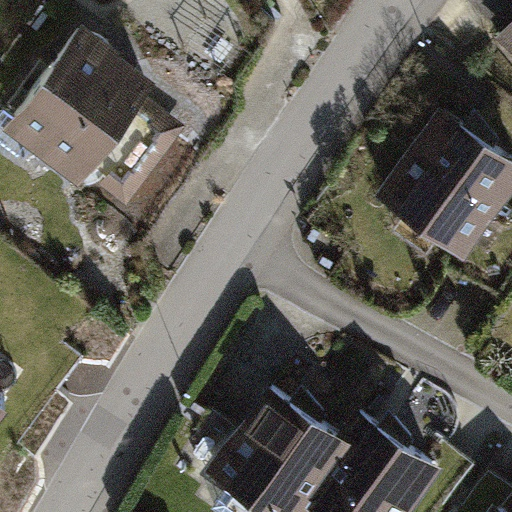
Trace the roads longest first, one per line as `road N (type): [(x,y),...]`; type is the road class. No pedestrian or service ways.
road 1 (residential): [(221,245),(511,409)]
road 2 (residential): [(221,245),(62,511)]
road 3 (residential): [(388,0),(221,245)]
